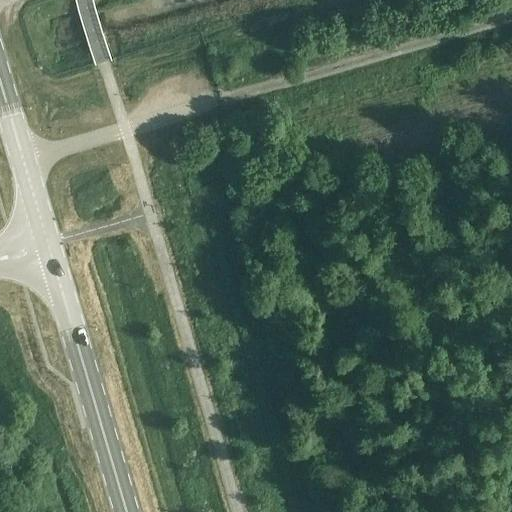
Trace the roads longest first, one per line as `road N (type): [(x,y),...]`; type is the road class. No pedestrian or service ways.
road 1 (track): [(226,100),(511,21)]
road 2 (secondary): [(46,245),(125,511)]
road 3 (secondary): [(0,84),(46,245)]
